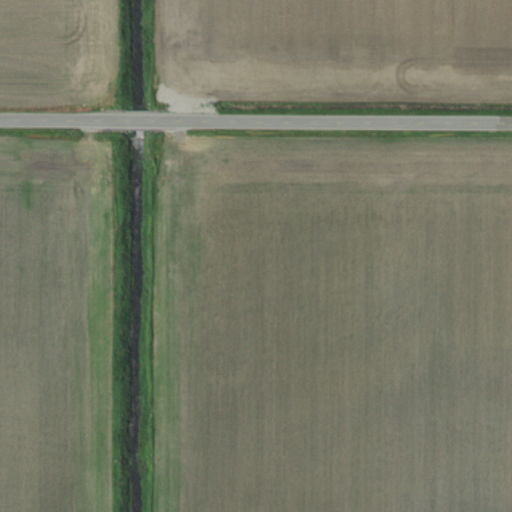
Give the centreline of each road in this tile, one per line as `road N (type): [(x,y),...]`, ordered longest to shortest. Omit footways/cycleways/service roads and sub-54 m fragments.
road 1 (residential): [(154,122),(511,124)]
road 2 (residential): [(0,121),(126,122)]
